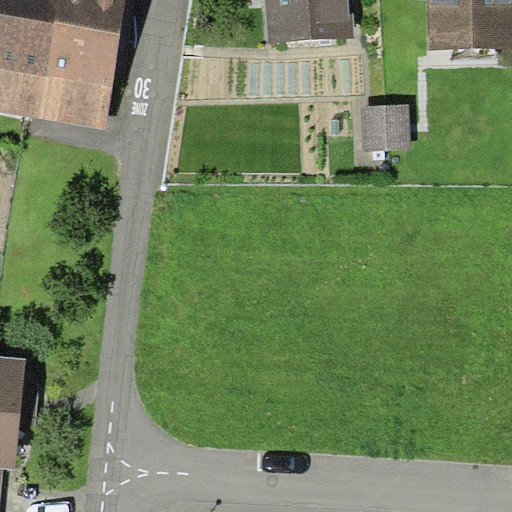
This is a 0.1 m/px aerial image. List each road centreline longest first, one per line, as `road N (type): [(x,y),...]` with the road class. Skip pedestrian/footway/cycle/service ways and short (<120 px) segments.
road 1 (residential): [(109,468),(164,0)]
road 2 (residential): [(109,468),(511,498)]
